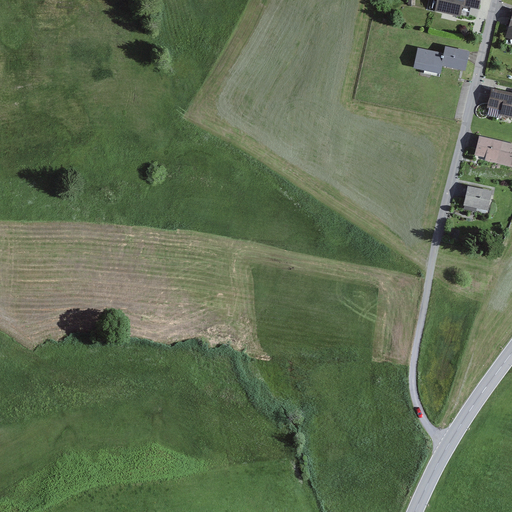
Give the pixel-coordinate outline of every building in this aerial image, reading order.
[(433,0),(432,10),(461,16),(463,6),(479,9),(480,0),(433,0)] [(444,53),(418,47),(413,68),(440,74),(442,66),(462,70),(465,71),(470,52),(446,47),(444,53)] [(511,93),(492,89),(488,108),(501,111),(500,115),(511,118),(511,93)] [(511,143),(479,136),(475,155),(486,157),(485,161),(511,166),(511,143)] [(492,191),(468,186),(464,205),(465,205),(464,210),(476,212),(477,208),(488,211),(492,191)]
